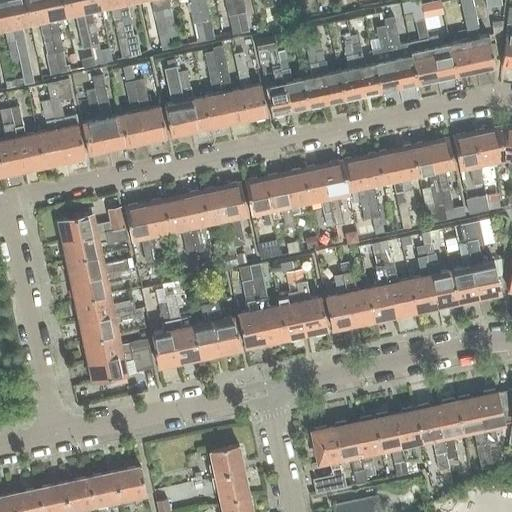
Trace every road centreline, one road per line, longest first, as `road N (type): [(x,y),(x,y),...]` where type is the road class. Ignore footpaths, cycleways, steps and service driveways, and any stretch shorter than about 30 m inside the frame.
road 1 (residential): [(5,201),(511,96)]
road 2 (residential): [(55,435),(5,201)]
road 3 (residential): [(278,380),(303,383),(511,340)]
road 4 (residential): [(55,435),(219,401),(278,380)]
road 5 (residential): [(293,511),(275,428),(278,380)]
